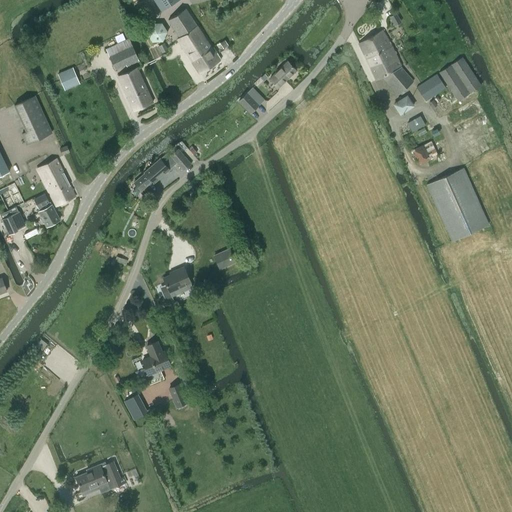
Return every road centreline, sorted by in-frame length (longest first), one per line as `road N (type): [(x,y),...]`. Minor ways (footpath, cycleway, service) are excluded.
road 1 (residential): [(0,509),(110,322),(159,203),(295,94),(361,10)]
road 2 (unclassified): [(0,340),(116,160),(232,69),(295,0)]
road 3 (track): [(511,408),(346,33)]
road 4 (track): [(457,282),(321,339),(310,328),(300,275),(250,134)]
road 5 (track): [(321,339),(392,511)]
